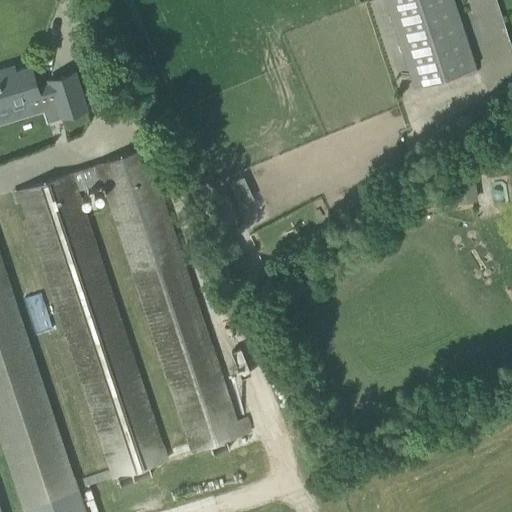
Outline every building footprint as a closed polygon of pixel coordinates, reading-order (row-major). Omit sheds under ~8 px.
[(467,41),(461,21),(459,15),(468,12),(464,0),(386,0),(412,85),(463,68),(466,77),(476,74),(474,66),(467,41)] [(61,117),(86,110),(74,72),(48,80),(49,83),(38,86),(31,66),(7,74),(5,68),(0,69),(0,104),(25,96),(27,102),(54,94),(61,117)] [(227,440),(238,436),(252,432),(247,416),(233,420),(142,147),(16,189),(10,191),(14,204),(20,202),(109,469),(73,481),(11,293),(0,259),(0,433),(26,511),(86,511),(78,489),(112,477),(117,476),(148,465),(163,460),(73,190),(101,181),(191,452),(210,446),(227,440)] [(455,204),(476,201),(473,176),(451,179),(455,204)] [(419,192),(420,205),(449,203),(448,190),(419,192)]
